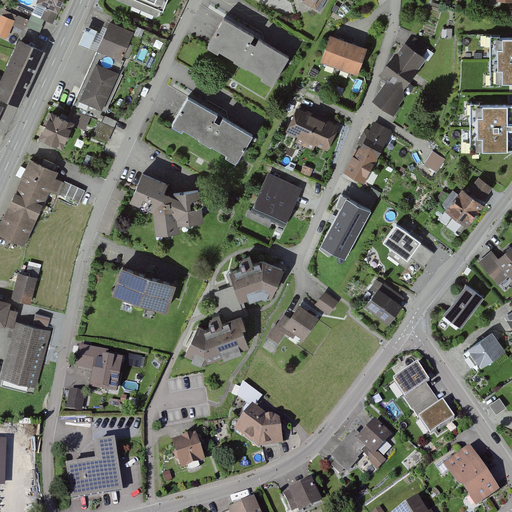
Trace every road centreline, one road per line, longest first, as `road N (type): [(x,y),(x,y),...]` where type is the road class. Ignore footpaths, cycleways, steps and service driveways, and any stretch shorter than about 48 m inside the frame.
road 1 (residential): [(50,511),(48,437),(80,251),(197,0)]
road 2 (residential): [(407,326),(310,451),(269,475),(152,511)]
road 3 (residential): [(395,0),(394,31),(299,262),(304,284),(316,293)]
road 4 (residential): [(407,326),(511,472)]
road 5 (residential): [(511,189),(407,326)]
road 6 (tertiary): [(75,14),(5,171)]
